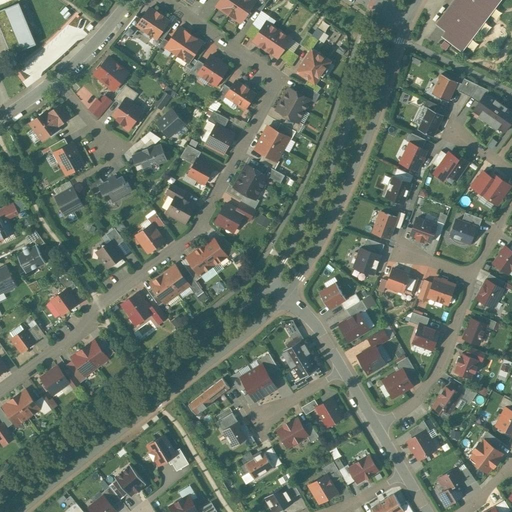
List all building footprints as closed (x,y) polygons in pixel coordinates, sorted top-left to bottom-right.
[(220,0),(217,5),(229,13),(237,0),(220,0)] [(253,0),(237,0),(229,13),(241,21),(252,5),(255,1),(254,0),(253,0)] [(254,0),(255,1),(252,5),(260,11),(261,11),(261,10),(267,0),(254,0)] [(454,0),(436,24),(446,31),(450,34),(446,39),(461,50),(496,4),(495,3),(497,0),(499,0),(500,1),(500,0),(454,0)] [(18,2),(0,10),(0,30),(10,55),(35,44),(18,2)] [(156,12),(149,8),(141,19),(137,25),(139,26),(144,30),(141,33),(149,38),(152,35),(156,38),(166,24),(168,21),(161,16),(162,15),(156,12)] [(260,12),(245,34),(254,40),(266,21),(272,25),(275,20),(261,10),(261,11),(260,11),(260,12)] [(136,16),(126,31),(132,35),(139,26),(137,25),(141,19),(136,16)] [(254,40),(253,41),(265,49),(278,30),(272,25),(266,21),(254,40)] [(166,24),(157,36),(162,40),(164,38),(171,28),(166,24)] [(322,24),(318,30),(324,34),(328,28),(322,24)] [(168,41),(165,46),(166,47),(177,54),(190,34),(179,27),(168,41)] [(278,30),(265,49),(277,57),(284,46),(290,38),(278,30)] [(307,31),(299,44),(309,51),(312,48),(318,39),(307,31)] [(202,42),(190,34),(177,54),(188,62),(192,57),(202,42)] [(162,40),(157,47),(163,51),(166,47),(165,46),(168,41),(164,38),(162,40)] [(293,52),(284,46),(278,56),(286,62),(293,52)] [(309,51),(296,71),(308,79),(314,84),(315,83),(330,61),(312,48),(309,51)] [(227,67),(210,55),(204,64),(198,73),(201,75),(215,85),(227,67)] [(117,64),(108,56),(94,74),(106,84),(108,84),(114,89),(127,73),(121,68),(121,69),(119,68),(119,65),(117,64)] [(192,57),(188,62),(185,66),(190,70),(197,61),(192,57)] [(190,70),(188,74),(197,80),(201,75),(198,73),(204,64),(197,60),(197,61),(190,70)] [(457,81),(441,73),(431,93),(448,101),(454,88),(457,81)] [(478,85),(464,78),(461,83),(458,89),(458,90),(470,96),(478,85)] [(314,84),(308,79),(304,85),(317,92),(320,87),(315,83),(314,84)] [(242,85),(235,81),(230,88),(226,95),(244,108),(254,94),(248,89),(248,88),(243,84),(242,85)] [(223,84),(213,99),(220,103),(226,95),(230,88),(223,84)] [(138,94),(125,85),(114,99),(121,104),(125,99),(131,103),(138,94)] [(317,92),(304,85),(299,93),(310,99),(309,99),(315,102),(319,94),(317,92)] [(470,96),(479,103),(485,93),(486,94),(489,90),(478,85),(470,96)] [(299,93),(288,87),(282,99),(303,110),(309,99),(310,99),(299,93)] [(163,91),(154,104),(160,109),(170,96),(163,91)] [(401,91),(399,100),(406,102),(408,93),(401,91)] [(486,94),(485,93),(479,103),(474,109),(481,113),(479,116),(487,122),(500,104),(486,94)] [(98,97),(88,108),(97,115),(111,100),(105,95),(101,99),(98,97)] [(131,103),(125,99),(121,104),(113,115),(117,118),(116,119),(124,125),(126,122),(131,125),(141,111),(131,103)] [(303,110),(282,99),(276,110),(287,116),(297,122),(297,121),(303,110)] [(428,107),(440,113),(443,107),(426,99),(423,105),(428,107)] [(511,112),(500,104),(487,122),(496,128),(498,125),(504,130),(510,121),(511,118),(511,112)] [(48,114),(46,111),(30,123),(42,139),(50,133),(51,135),(59,129),(57,126),(69,117),(60,105),(48,114)] [(440,113),(428,107),(417,129),(433,136),(435,131),(436,131),(435,130),(440,120),(441,121),(441,120),(443,115),(440,113)] [(172,109),(156,123),(168,136),(184,123),(172,109)] [(228,119),(212,111),(207,120),(216,125),(223,128),(228,119)] [(297,122),(287,116),(283,124),(296,131),(298,132),(303,124),(297,121),(297,122)] [(283,124),(280,122),(276,130),(289,137),(288,138),(291,139),(296,131),(283,124)] [(223,128),(216,125),(211,134),(210,134),(205,142),(206,144),(223,153),(233,134),(223,128)] [(276,130),(267,126),(261,137),(282,149),(288,138),(289,137),(276,130)] [(410,142),(422,148),(426,140),(410,132),(406,140),(410,142)] [(160,138),(154,135),(150,138),(154,143),(160,138)] [(282,149),(261,137),(255,149),(263,153),(276,160),(282,149)] [(64,138),(48,146),(52,154),(54,153),(54,152),(68,145),(64,138)] [(422,148),(410,142),(400,163),(416,170),(426,150),(422,148)] [(68,145),(54,152),(54,153),(66,174),(83,164),(72,143),(68,145)] [(152,148),(152,146),(143,150),(143,151),(132,156),(135,164),(141,162),(143,168),(150,166),(150,164),(156,162),(157,163),(166,160),(160,145),(152,148)] [(439,168),(447,155),(440,150),(432,163),(439,168)] [(276,160),(263,153),(259,161),(268,166),(274,170),(279,161),(276,160)] [(458,159),(449,153),(447,155),(439,168),(434,174),(443,180),(448,174),(455,179),(467,161),(460,157),(458,159)] [(212,168),(196,159),(188,174),(196,179),(196,181),(201,183),(203,183),(204,183),(212,168)] [(264,174),(246,164),(240,176),(261,187),(267,176),(264,174)] [(274,170),(268,166),(264,174),(267,176),(280,183),(284,175),(274,170)] [(413,176),(397,168),(394,177),(410,183),(413,176)] [(480,192),(490,177),(482,172),(472,186),(480,192)] [(122,176),(116,179),(114,174),(107,178),(108,180),(103,182),(98,185),(100,191),(103,195),(108,192),(113,202),(124,197),(123,195),(132,191),(127,182),(125,183),(122,176)] [(509,186),(493,174),(490,177),(480,192),(495,203),(501,194),(503,195),(509,186)] [(98,176),(89,183),(91,195),(100,191),(98,185),(103,182),(98,176)] [(261,187),(240,176),(234,187),(244,193),(255,199),(255,198),(261,187)] [(410,183),(394,177),(390,186),(386,196),(403,202),(408,191),(410,183)] [(68,181),(53,189),(57,196),(72,188),(68,181)] [(185,191),(172,183),(166,193),(174,198),(176,195),(181,198),(182,197),(185,191)] [(57,196),(55,197),(65,215),(82,205),(72,187),(72,188),(57,196)] [(255,199),(244,193),(240,201),(254,209),(259,200),(255,198),(255,199)] [(181,198),(176,195),(174,198),(166,212),(185,223),(195,204),(182,197),(181,198)] [(240,201),(236,209),(243,213),(241,216),(249,220),(255,209),(254,209),(240,201)] [(11,203),(0,208),(0,218),(5,216),(6,218),(16,213),(11,203)] [(236,209),(225,203),(215,222),(233,231),(235,228),(237,227),(239,224),(238,221),(241,216),(243,213),(236,209)] [(397,217),(381,211),(373,232),(389,238),(393,226),(397,217)] [(397,217),(393,226),(399,228),(404,213),(399,211),(397,217)] [(438,220),(444,222),(447,214),(440,212),(438,220)] [(464,212),(461,221),(476,226),(475,227),(478,228),(481,218),(464,212)] [(164,225),(155,213),(147,218),(151,224),(157,231),(164,225)] [(0,218),(0,238),(12,232),(6,218),(5,216),(0,218)] [(257,221),(265,226),(269,221),(261,216),(257,221)] [(435,224),(416,217),(410,234),(417,237),(416,238),(423,241),(423,239),(430,241),(431,238),(436,224),(435,224)] [(461,221),(455,219),(449,236),(450,236),(450,237),(450,238),(451,239),(451,240),(452,241),(453,242),(454,242),(455,243),(456,243),(457,244),(458,244),(459,244),(460,244),(461,240),(469,243),(475,227),(476,226),(461,221)] [(435,224),(436,224),(431,238),(438,240),(444,223),(437,221),(435,224)] [(151,224),(136,235),(148,252),(164,240),(157,231),(151,224)] [(114,227),(105,234),(111,241),(115,246),(123,240),(114,227)] [(44,242),(35,230),(25,237),(30,243),(34,240),(36,244),(37,247),(44,242)] [(216,243),(213,238),(198,248),(211,266),(225,256),(226,255),(216,243)] [(236,250),(223,238),(216,243),(226,255),(225,256),(226,257),(236,250)] [(363,248),(380,254),(384,244),(367,238),(363,248)] [(111,241),(105,245),(100,244),(99,249),(96,252),(98,255),(98,260),(103,261),(107,267),(122,256),(121,254),(121,252),(119,249),(117,249),(115,246),(111,241)] [(28,246),(22,249),(23,251),(17,254),(16,254),(25,273),(26,272),(44,263),(45,263),(37,247),(36,244),(35,244),(35,245),(29,248),(28,246)] [(511,251),(508,249),(505,246),(493,263),(507,273),(511,268),(511,269),(511,251)] [(373,274),(380,254),(363,248),(360,247),(358,253),(354,263),(353,267),(373,274)] [(211,266),(198,248),(186,257),(190,262),(200,275),(206,271),(206,270),(211,266)] [(200,275),(190,262),(184,266),(190,274),(195,281),(201,276),(200,275)] [(184,279),(174,265),(163,274),(177,293),(188,285),(184,279)] [(6,266),(0,269),(0,291),(3,291),(5,292),(11,288),(12,286),(14,285),(6,266)] [(408,274),(392,268),(386,286),(402,291),(408,275),(408,274)] [(76,286),(66,273),(59,279),(66,289),(68,292),(76,286)] [(177,293),(163,274),(160,276),(160,277),(158,279),(158,278),(157,278),(150,283),(153,287),(163,301),(164,302),(177,293)] [(195,281),(190,274),(184,279),(188,285),(194,293),(195,292),(200,288),(201,288),(195,281)] [(486,280),(500,287),(503,281),(489,274),(486,280)] [(417,278),(408,275),(402,291),(411,294),(417,278)] [(333,276),(325,282),(327,285),(335,280),(333,276)] [(454,284),(435,278),(433,283),(428,297),(447,303),(454,284)] [(428,297),(433,283),(423,279),(417,296),(427,300),(428,297)] [(28,284),(32,292),(40,288),(36,280),(28,284)] [(500,287),(486,280),(476,298),(493,307),(502,288),(500,287)] [(322,297),(320,298),(325,306),(326,305),(329,309),(340,303),(346,300),(345,299),(335,282),(318,292),(322,297)] [(163,301),(153,287),(148,291),(156,302),(158,305),(163,301)] [(200,288),(195,292),(198,296),(201,300),(206,296),(203,292),(200,288)] [(66,289),(51,300),(61,314),(77,303),(68,292),(66,289)] [(149,308),(137,292),(121,304),(131,318),(134,316),(138,322),(150,313),(151,312),(149,308)] [(355,293),(345,299),(346,300),(340,303),(344,310),(346,309),(360,301),(355,293)] [(346,309),(351,317),(358,313),(359,313),(367,309),(361,300),(360,301),(346,309)] [(158,305),(156,302),(149,308),(151,312),(150,313),(158,323),(167,317),(158,305)] [(408,321),(419,325),(419,324),(425,326),(429,318),(412,311),(408,321)] [(351,317),(339,324),(348,340),(368,329),(359,313),(358,313),(351,317)] [(480,315),(478,321),(486,324),(485,326),(493,329),(495,321),(480,315)] [(478,321),(471,318),(463,338),(478,344),(485,326),(486,324),(478,321)] [(285,328),(292,339),(295,343),(301,340),(303,339),(293,323),(285,328)] [(44,335),(36,324),(31,327),(39,339),(44,335)] [(425,326),(419,324),(419,325),(413,342),(432,349),(438,331),(425,326)] [(25,328),(11,338),(21,352),(35,342),(25,328)] [(367,338),(372,347),(374,345),(375,346),(388,338),(382,329),(367,338)] [(104,339),(96,344),(107,358),(114,353),(104,339)] [(288,348),(295,343),(292,339),(285,343),(288,348)] [(301,340),(295,343),(288,348),(283,350),(293,366),(310,356),(301,340)] [(96,344),(94,341),(89,345),(88,344),(82,348),(95,366),(107,358),(96,344)] [(372,347),(357,356),(367,373),(385,362),(375,346),(374,345),(372,347)] [(468,346),(465,354),(478,359),(477,360),(481,361),(485,353),(468,346)] [(82,348),(77,352),(77,353),(72,357),(73,360),(84,374),(95,366),(82,348)] [(262,364),(268,375),(278,369),(269,353),(258,359),(261,365),(262,364)] [(465,354),(461,353),(460,357),(458,356),(455,363),(457,364),(454,372),(470,378),(473,372),(474,373),(477,366),(475,365),(477,360),(478,359),(465,354)] [(310,356),(293,366),(300,379),(304,376),(315,370),(317,368),(310,356)] [(402,369),(406,375),(415,370),(407,356),(395,363),(399,371),(402,369)] [(73,360),(66,365),(68,368),(78,381),(85,376),(84,374),(73,360)] [(261,365),(251,370),(266,394),(276,388),(268,375),(262,364),(261,365)] [(62,373),(57,365),(41,377),(44,382),(41,384),(46,391),(49,389),(53,394),(68,382),(69,382),(62,373)] [(78,381),(68,368),(62,373),(69,382),(68,382),(72,388),(79,383),(78,381)] [(399,371),(383,380),(392,397),(412,385),(406,375),(402,369),(399,371)] [(251,370),(241,377),(246,386),(255,401),(266,394),(251,370)] [(304,376),(306,379),(316,372),(315,370),(304,376)] [(239,390),(246,386),(241,377),(238,371),(230,376),(239,390)] [(304,376),(300,379),(294,382),(298,389),(308,383),(306,379),(304,376)] [(203,392),(188,404),(195,414),(229,387),(222,378),(213,385),(203,392)] [(461,383),(456,391),(461,394),(460,396),(470,402),(477,392),(461,383)] [(452,391),(445,387),(443,390),(442,391),(440,394),(440,395),(432,407),(440,412),(442,408),(449,413),(460,396),(461,394),(456,391),(453,389),(452,391)] [(25,390),(20,394),(19,393),(13,397),(27,417),(38,409),(39,408),(34,402),(25,390)] [(42,396),(34,402),(39,408),(38,409),(43,415),(51,409),(42,396)] [(498,405),(504,409),(505,407),(511,410),(511,401),(503,396),(498,405)] [(27,417),(13,397),(8,401),(8,402),(3,406),(13,421),(16,425),(27,417)] [(318,406),(316,407),(316,408),(327,426),(342,417),(331,398),(318,406)] [(305,414),(316,408),(316,407),(318,406),(314,399),(301,407),(305,414)] [(13,421),(3,406),(0,408),(0,419),(3,423),(6,427),(13,421)] [(511,410),(505,407),(504,409),(496,425),(503,429),(504,432),(507,431),(511,433),(511,410)] [(232,412),(216,421),(222,430),(237,421),(232,412)] [(284,426),(277,430),(287,447),(292,443),(293,445),(302,439),(302,438),(306,435),(307,435),(302,426),(297,418),(291,422),(290,421),(283,425),(284,426)] [(408,430),(413,437),(423,431),(425,433),(429,430),(423,420),(408,430)] [(237,421),(222,430),(232,447),(248,437),(247,437),(250,436),(253,441),(254,441),(244,423),(243,424),(240,425),(238,421),(237,421)] [(309,422),(302,426),(307,435),(306,435),(310,442),(319,437),(309,422)] [(6,427),(3,423),(0,424),(0,432),(2,435),(0,436),(0,440),(3,445),(13,437),(6,427)] [(413,437),(408,440),(411,445),(413,450),(418,458),(434,449),(431,444),(432,443),(432,441),(430,437),(428,437),(427,437),(425,433),(423,431),(413,437)] [(481,438),(483,440),(484,440),(495,449),(501,442),(486,431),(481,438)] [(175,448),(166,433),(147,443),(159,464),(170,458),(178,453),(175,448)] [(495,449),(484,440),(483,440),(480,444),(478,443),(472,450),(474,452),(471,456),(478,461),(476,464),(487,472),(492,466),(493,466),(498,460),(496,459),(501,453),(495,449)] [(178,453),(170,458),(177,470),(189,463),(179,446),(175,448),(178,453)] [(272,447),(264,451),(273,467),(281,463),(272,447)] [(254,458),(239,466),(244,474),(249,471),(254,479),(273,467),(264,451),(260,454),(260,453),(253,457),(254,458)] [(349,468),(348,468),(351,473),(355,479),(357,482),(365,477),(365,478),(370,475),(370,474),(377,469),(369,456),(362,460),(361,459),(356,463),(357,463),(349,468)] [(145,483),(128,461),(114,472),(118,478),(128,491),(131,494),(145,483)] [(326,474),(331,483),(342,476),(338,469),(333,461),(322,468),(326,475),(326,474)] [(348,468),(349,468),(347,464),(338,469),(342,476),(347,484),(355,479),(351,473),(348,468)] [(456,467),(438,477),(445,490),(439,493),(446,505),(464,494),(461,489),(457,483),(460,482),(463,480),(462,477),(459,472),(456,467)] [(466,467),(459,472),(462,477),(469,472),(466,467)] [(469,472),(462,477),(463,480),(467,486),(475,481),(469,472)] [(326,475),(309,485),(315,495),(317,494),(321,502),(337,492),(331,483),(326,474),(326,475)] [(128,491),(118,478),(108,484),(109,486),(120,498),(128,491)] [(281,484),(282,486),(283,486),(290,498),(299,493),(290,478),(281,484)] [(102,492),(103,493),(104,492),(114,505),(121,499),(120,498),(109,486),(102,492)] [(282,486),(263,497),(272,511),(276,511),(280,510),(293,503),(290,498),(283,486),(282,486)] [(114,505),(104,492),(103,493),(88,505),(93,511),(114,511),(118,509),(114,505)] [(199,508),(190,493),(169,505),(173,511),(199,511),(201,511),(199,508)] [(393,494),(370,507),(373,511),(400,511),(403,511),(400,504),(393,494)] [(494,507),(497,511),(505,511),(510,510),(504,499),(493,506),(494,507)] [(412,511),(406,500),(400,504),(403,511),(412,511)] [(64,510),(65,511),(84,511),(76,501),(64,510)] [(201,511),(199,511),(214,511),(217,511),(211,501),(199,508),(201,511)]
